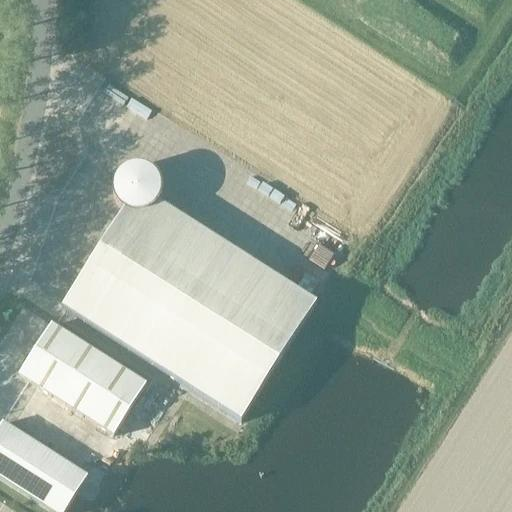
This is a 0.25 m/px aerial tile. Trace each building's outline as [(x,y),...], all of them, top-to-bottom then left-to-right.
[(284,6),(208,124),(274,166),(350,48),(284,6)] [(59,55),(52,65),(115,109),(121,100),(59,55)] [(215,170),(221,174),(228,162),(178,135),(167,155),(210,179),(215,170)] [(55,204),(79,162),(70,157),(46,199),(55,204)] [(160,201),(161,196),(161,187),(159,183),(157,179),(154,175),(150,172),(146,170),(141,169),(136,168),(132,169),(127,170),(123,173),(119,176),(117,180),(114,184),(113,188),(113,193),(113,198),(115,202),(117,206),(120,210),(124,213),(62,310),(241,425),(316,307),(158,206),(160,201)] [(227,168),(210,198),(259,225),(270,206),(249,195),(255,183),(227,168)] [(279,199),(274,208),(319,237),(325,228),(279,199)] [(22,281),(42,293),(46,286),(26,274),(22,281)] [(51,327),(18,379),(113,439),(146,388),(51,327)] [(2,425),(0,428),(0,480),(49,511),(67,511),(88,480),(2,425)]
